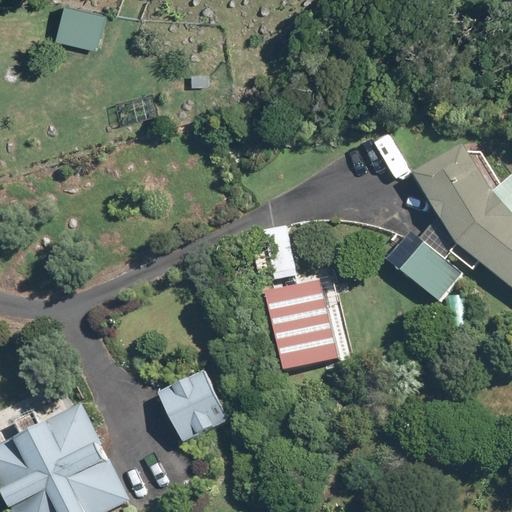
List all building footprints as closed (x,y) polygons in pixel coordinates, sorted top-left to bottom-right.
[(383,131),(365,141),(385,177),(403,167),(383,131)] [(407,174),(452,247),(446,255),(470,273),(476,265),(511,292),(511,217),(510,216),(511,213),(511,178),(508,175),(488,192),(457,145),(407,174)] [(285,228),(260,232),(268,282),(293,278),(285,228)] [(416,241),(393,271),(436,305),(459,274),(416,241)] [(204,370),(160,392),(185,440),(229,418),(204,370)] [(101,511),(125,500),(76,404),(34,425),(27,412),(5,423),(12,436),(0,442),(0,510),(3,509),(4,511),(101,511)]
